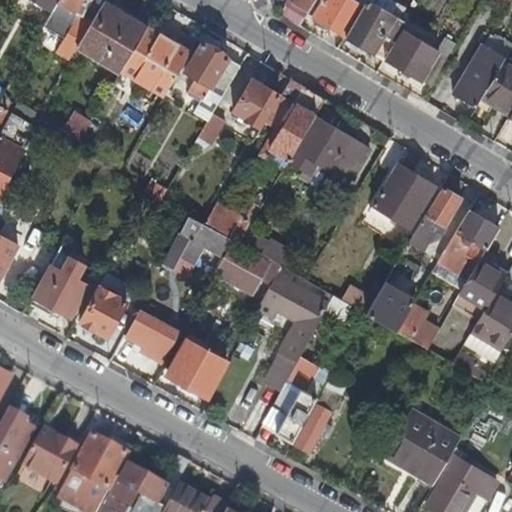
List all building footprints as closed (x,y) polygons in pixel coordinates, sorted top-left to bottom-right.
[(58,0),(34,0),(52,11),(57,2),(58,0)] [(92,0),(58,0),(57,2),(82,17),(92,0)] [(291,0),(288,5),(306,16),(316,0),(291,0)] [(323,0),(313,18),(346,37),(364,8),(351,0),(323,0)] [(407,25),(399,20),(373,4),(375,0),(368,0),(364,8),(346,37),(385,61),(386,59),(403,32),(407,25)] [(407,7),(395,0),(375,0),(373,4),(399,20),(407,7)] [(148,29),(105,3),(77,48),(121,74),(123,70),(148,29)] [(123,70),(166,95),(191,54),(148,29),(123,70)] [(386,59),(431,86),(451,53),(440,47),(437,52),(403,32),(386,59)] [(200,116),(209,121),(241,68),(203,45),(187,72),(216,89),(200,116)] [(453,97),(476,110),(483,97),(505,62),(506,60),(490,51),(470,84),(463,80),(453,97)] [(511,66),(505,62),(483,97),(511,114),(511,66)] [(252,147),(286,168),(290,162),(316,118),(327,101),(292,80),(252,147)] [(280,97),(253,81),(235,112),(261,128),(280,97)] [(9,115),(1,111),(0,113),(0,127),(2,128),(9,115)] [(25,152),(13,145),(19,133),(31,139),(39,126),(37,126),(32,123),(25,119),(18,115),(13,112),(10,118),(6,126),(0,136),(0,197),(9,182),(25,152)] [(76,148),(91,123),(75,113),(60,139),(76,148)] [(333,173),(348,182),(350,183),(369,150),(316,118),(290,162),(314,176),(321,165),(333,173)] [(98,127),(91,123),(76,148),(84,153),(98,127)] [(114,183),(120,173),(119,172),(104,164),(98,174),(114,183)] [(437,188),(400,165),(376,203),(396,215),(394,220),(411,230),(437,188)] [(275,177),(266,171),(261,180),(270,186),(275,177)] [(348,182),(333,173),(323,188),(338,197),(348,182)] [(241,175),(226,200),(254,217),(267,194),(254,186),(255,184),(241,175)] [(0,217),(3,219),(10,207),(14,209),(25,191),(9,182),(0,197),(0,217)] [(452,214),(455,216),(464,201),(446,189),(429,216),(427,215),(412,240),(424,248),(427,250),(433,239),(443,224),(445,225),(452,214)] [(396,215),(376,203),(372,211),(391,223),(394,220),(396,215)] [(239,224),(214,209),(206,222),(234,238),(241,243),(244,238),(234,232),(239,224)] [(446,251),(476,270),(481,262),(500,230),(471,212),(446,251)] [(215,249),(225,254),(234,238),(206,222),(191,213),(163,264),(173,269),(180,257),(196,265),(201,255),(215,249)] [(443,224),(433,239),(443,236),(455,216),(452,214),(445,225),(443,224)] [(285,255),(247,233),(244,238),(241,243),(280,265),(285,255)] [(0,236),(0,281),(9,286),(21,264),(10,258),(17,246),(0,236)] [(424,248),(412,240),(396,266),(409,273),(424,248)] [(220,271),(266,296),(281,268),(235,242),(220,271)] [(476,270),(446,251),(439,262),(469,281),(476,270)] [(63,270),(53,265),(32,304),(51,315),(55,307),(72,316),(89,284),(78,278),(85,265),(71,257),(63,270)] [(493,270),(481,262),(476,270),(469,281),(462,293),(487,309),(497,293),(509,274),(496,266),(493,270)] [(298,287),(303,278),(282,266),(281,268),(266,296),(258,309),(274,318),(279,309),(299,320),(265,382),(282,391),(293,371),(326,311),(330,304),(298,287)] [(129,301),(101,286),(82,322),(110,337),(129,301)] [(413,304),(384,287),(367,314),(396,331),(413,304)] [(511,302),(497,293),(487,309),(477,325),(507,343),(511,335),(511,302)] [(326,311),(357,329),(366,314),(334,296),(330,304),(326,311)] [(429,314),(413,304),(396,331),(417,343),(428,349),(440,329),(426,320),(429,314)] [(141,313),(127,337),(146,347),(144,351),(163,361),(179,333),(141,313)] [(169,375),(207,397),(227,362),(188,340),(169,375)] [(476,362),(460,353),(453,364),(470,373),(476,362)] [(0,398),(12,375),(0,368),(0,398)] [(310,380),(293,371),(282,391),(274,407),(287,414),(277,433),(292,442),(316,399),(304,392),(310,380)] [(308,458),(319,438),(324,429),(330,417),(332,418),(340,403),(325,395),(317,410),(294,450),(308,458)] [(287,414),(274,407),(263,426),(277,433),(287,414)] [(0,477),(2,479),(5,481),(34,428),(25,424),(28,419),(12,410),(0,431),(0,477)] [(388,457),(436,484),(438,480),(456,449),(461,441),(413,413),(388,457)] [(79,445),(44,426),(23,466),(57,485),(79,445)] [(329,432),(324,429),(319,438),(324,441),(329,432)] [(58,497),(85,511),(100,511),(113,489),(110,488),(129,453),(93,433),(58,497)] [(436,511),(465,511),(477,492),(489,499),(499,483),(460,460),(464,453),(456,449),(438,480),(440,481),(426,506),(436,511)] [(168,486),(175,490),(190,461),(178,454),(162,483),(168,486)] [(168,486),(162,483),(129,465),(120,481),(118,480),(113,489),(100,511),(162,511),(165,507),(159,503),(168,486)] [(226,511),(227,511),(229,506),(214,497),(211,502),(179,485),(164,511),(226,511)] [(175,490),(168,486),(159,503),(165,507),(175,490)] [(481,511),(489,499),(477,492),(465,511),(481,511)]
